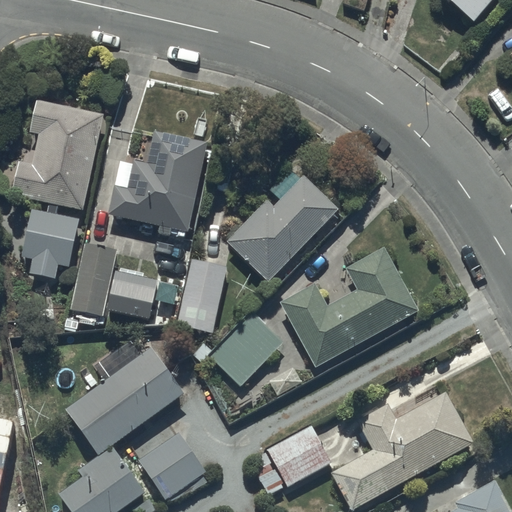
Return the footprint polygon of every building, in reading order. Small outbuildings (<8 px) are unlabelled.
[(449,0),(475,21),(492,0),(449,0)] [(105,111),(37,98),(31,132),(38,133),(32,162),(19,159),(12,195),(48,202),(46,210),(32,207),(22,255),(32,257),(29,272),(56,277),(58,262),(69,264),(79,217),(58,213),(60,203),(86,208),(105,111)] [(187,230),(207,141),(157,129),(149,162),(134,159),(128,187),(115,184),(108,212),(187,230)] [(269,281),(338,207),(303,174),(301,176),(291,167),(269,190),(279,198),(274,203),(267,196),(226,240),(269,281)] [(118,250),(85,242),(71,308),(69,307),(66,320),(91,325),(94,313),(103,315),(118,250)] [(420,309),(384,244),(346,265),(358,287),(326,304),(314,282),(279,301),(316,367),(420,309)] [(229,265),(190,257),(176,324),(215,332),(229,265)] [(158,278),(116,269),(108,307),(149,316),(158,278)] [(252,310),(209,354),(241,385),(283,341),(252,310)] [(186,392),(152,344),(140,352),(132,340),(95,367),(104,379),(65,406),(100,454),(186,392)] [(352,508),(474,441),(446,389),(396,416),(387,401),(357,418),(373,448),(332,470),(352,508)] [(284,479),(288,486),(333,460),(312,423),(267,449),(275,463),(257,473),(266,490),(284,479)] [(179,430),(138,458),(165,500),(167,499),(169,501),(205,482),(201,475),(206,471),(179,430)] [(71,511),(113,511),(145,490),(115,449),(99,460),(96,455),(78,468),(82,475),(58,492),(71,511)] [(511,511),(511,509),(495,478),(454,500),(458,508),(450,511),(511,511)]
